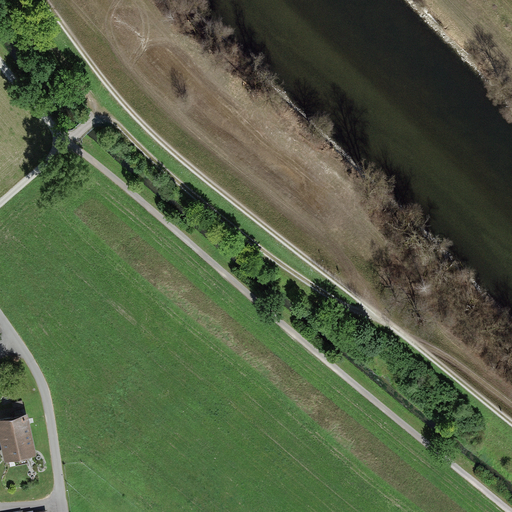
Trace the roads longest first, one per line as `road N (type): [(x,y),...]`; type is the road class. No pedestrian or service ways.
road 1 (track): [(44,0),(158,142),(511,423)]
road 2 (track): [(511,509),(67,140)]
road 3 (track): [(100,108),(279,261),(322,292),(375,314)]
road 4 (residential): [(0,315),(46,393),(64,511)]
road 5 (track): [(100,108),(21,0)]
road 6 (track): [(410,339),(445,353),(511,401)]
